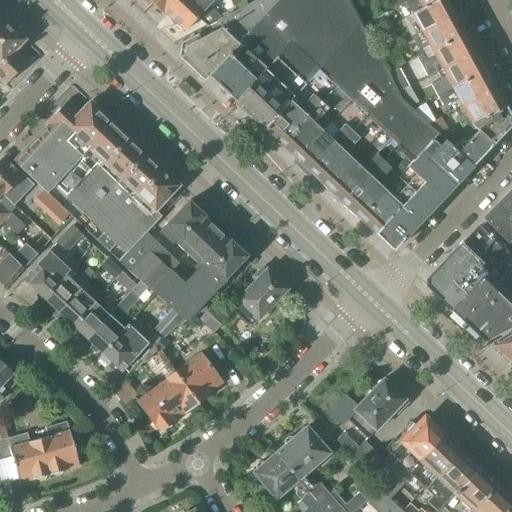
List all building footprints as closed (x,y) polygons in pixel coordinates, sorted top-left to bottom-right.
[(162,12),(168,18),(185,0),(157,0),(152,5),(161,13),(162,12)] [(210,0),(185,0),(168,18),(183,32),(197,18),(207,7),(212,1),(210,0)] [(280,0),(257,0),(222,18),(227,26),(186,48),(185,48),(184,55),(185,55),(208,76),(280,0)] [(318,71),(360,26),(357,19),(354,14),(346,0),(280,0),(208,76),(234,101),(289,43),(318,71)] [(363,0),(346,0),(354,14),(360,11),(361,13),(368,9),(363,0)] [(410,15),(437,0),(391,0),(390,1),(394,9),(404,3),(410,15)] [(420,32),(454,14),(445,0),(437,0),(410,15),(411,16),(401,20),(411,39),(421,34),(420,32)] [(207,7),(197,18),(206,27),(220,19),(207,7)] [(421,34),(411,39),(420,55),(423,54),(463,32),(454,14),(420,32),(421,34)] [(357,19),(360,26),(367,37),(377,31),(372,21),(368,24),(363,16),(357,19)] [(0,79),(4,83),(2,85),(4,86),(27,61),(26,60),(24,62),(13,51),(19,45),(19,44),(19,43),(18,43),(18,38),(19,38),(19,37),(19,36),(2,20),(0,21),(0,79)] [(318,71),(334,85),(349,100),(365,115),(381,130),(397,145),(413,160),(421,151),(455,183),(471,166),(428,125),(422,119),(412,110),(409,107),(401,101),(396,92),(387,74),(384,69),(378,58),(376,55),(367,37),(360,26),(318,71)] [(379,30),(377,31),(367,37),(376,55),(389,48),(379,30)] [(440,68),(473,50),(463,32),(423,54),(427,61),(434,58),(440,68)] [(234,101),(263,128),(318,71),(289,43),(234,101)] [(435,94),(483,68),(473,50),(440,68),(445,78),(431,85),(435,94)] [(378,58),(384,69),(391,65),(385,54),(378,58)] [(387,74),(396,92),(407,85),(398,68),(387,74)] [(452,108),(493,86),(483,68),(435,94),(442,107),(450,103),(452,108)] [(263,128),(279,143),(334,85),(318,71),(263,128)] [(279,143),(294,158),(349,100),(334,85),(279,143)] [(407,85),(396,92),(401,101),(409,107),(417,103),(407,85)] [(469,122),(503,104),(493,86),(452,108),(454,111),(453,112),(457,119),(460,125),(468,120),(469,122)] [(134,244),(145,233),(160,216),(154,210),(178,186),(88,102),(78,113),(67,103),(69,101),(67,100),(44,124),(46,126),(23,150),(24,151),(15,160),(14,161),(21,167),(19,169),(45,193),(45,192),(45,193),(53,185),(104,233),(96,241),(108,253),(116,245),(125,254),(134,244)] [(294,158),(310,173),(365,115),(349,100),(294,158)] [(475,129),(477,131),(492,144),(511,122),(511,121),(503,104),(469,122),(468,120),(460,125),(466,136),(475,129)] [(412,110),(422,119),(425,118),(419,106),(412,110)] [(310,173),(326,188),(381,130),(365,115),(310,173)] [(428,125),(471,166),(492,144),(477,131),(464,144),(454,134),(450,136),(440,117),(428,125)] [(326,188),(342,203),(382,161),(374,154),(383,145),(390,152),(397,145),(381,130),(326,188)] [(342,203),(358,218),(413,160),(397,145),(390,152),(382,161),(342,203)] [(413,160),(358,218),(374,234),(391,251),(431,208),(455,183),(421,151),(413,160)] [(0,164),(0,192),(2,195),(5,192),(10,197),(18,188),(13,184),(16,180),(13,177),(18,172),(6,160),(1,165),(0,164)] [(0,220),(2,221),(10,229),(16,222),(8,214),(9,214),(0,205),(0,194),(2,196),(2,195),(0,192),(0,220)] [(511,192),(501,205),(511,215),(511,192)] [(33,205),(52,222),(63,210),(44,193),(33,205)] [(172,242),(196,264),(224,237),(227,233),(211,217),(210,218),(211,218),(208,222),(187,203),(158,233),(170,244),(172,242)] [(487,218),(488,219),(511,241),(511,215),(501,205),(487,218)] [(511,241),(488,219),(482,226),(497,240),(511,253),(511,254),(511,241)] [(430,287),(455,311),(494,270),(511,253),(497,240),(482,226),(481,225),(430,279),(430,287)] [(71,228),(56,245),(64,253),(79,236),(71,228)] [(142,284),(144,286),(163,265),(170,271),(177,263),(145,233),(134,244),(135,245),(118,262),(142,284)] [(144,286),(146,288),(154,295),(155,294),(173,311),(180,317),(182,319),(186,320),(225,279),(224,278),(244,256),(224,237),(196,264),(199,267),(183,284),(169,271),(170,271),(163,265),(144,286)] [(25,243),(11,258),(22,269),(36,255),(25,243)] [(48,251),(30,271),(22,279),(43,298),(64,275),(69,271),(48,251)] [(22,269),(11,258),(5,252),(0,257),(0,285),(3,289),(22,269)] [(455,311),(464,319),(474,309),(475,311),(497,288),(510,275),(511,272),(511,254),(511,253),(494,270),(455,311)] [(100,266),(115,279),(121,272),(106,259),(100,266)] [(265,269),(262,267),(252,278),(255,280),(236,300),(229,308),(250,327),(257,320),(287,290),(265,269)] [(48,311),(53,316),(84,283),(90,277),(84,271),(78,277),(77,276),(72,282),(64,275),(43,298),(52,307),(48,311)] [(121,272),(115,279),(129,292),(136,285),(121,272)] [(511,272),(510,275),(511,276),(511,289),(506,296),(497,288),(475,311),(474,309),(464,319),(488,342),(511,329),(511,272)] [(63,316),(72,325),(93,302),(86,296),(92,290),(84,283),(53,316),(59,321),(63,316)] [(129,292),(136,299),(146,288),(144,286),(142,284),(139,288),(136,285),(129,292)] [(129,292),(113,310),(86,338),(101,352),(123,329),(116,322),(137,300),(136,299),(129,292)] [(72,325),(86,338),(113,310),(106,303),(100,308),(93,302),(72,325)] [(197,319),(198,320),(211,332),(212,334),(227,318),(212,304),(197,319)] [(180,317),(173,311),(158,327),(165,334),(180,317)] [(123,329),(101,352),(104,355),(100,359),(107,365),(111,361),(122,372),(148,344),(135,332),(141,326),(133,318),(123,329)] [(211,332),(198,320),(190,329),(203,341),(211,332)] [(511,334),(492,345),(509,362),(511,364),(511,334)] [(153,346),(159,353),(168,344),(162,337),(153,346)] [(198,354),(174,373),(196,403),(221,384),(198,354)] [(0,362),(0,399),(14,384),(14,381),(9,376),(12,373),(0,362)] [(196,403),(174,373),(136,402),(159,431),(196,403)] [(343,395),(332,407),(326,413),(340,426),(346,420),(366,440),(394,411),(396,413),(406,403),(403,400),(404,400),(382,380),(356,407),(343,395)] [(113,391),(123,404),(134,396),(124,383),(113,391)] [(365,502),(375,511),(385,511),(393,504),(386,497),(407,474),(415,481),(440,454),(442,456),(452,446),(423,419),(416,426),(409,421),(385,446),(392,452),(384,460),(375,451),(375,450),(359,467),(380,489),(366,501),(365,502)] [(0,461),(11,459),(18,484),(35,479),(38,481),(43,480),(45,476),(51,475),(55,476),(59,475),(61,472),(78,467),(65,422),(44,428),(47,437),(28,442),(26,433),(7,439),(2,423),(0,423),(0,461)] [(352,511),(365,502),(366,501),(359,492),(344,505),(332,491),(328,495),(319,484),(316,486),(312,480),(305,480),(302,476),(328,454),(305,427),(293,438),(291,437),(290,437),(289,437),(287,437),(286,438),(285,439),(284,440),(284,441),(284,443),(284,444),(284,445),(274,454),(309,492),(325,511),(352,511)] [(333,441),(359,467),(375,450),(371,448),(365,441),(358,448),(342,433),(333,441)] [(324,444),(335,457),(341,452),(329,438),(324,444)] [(436,511),(477,469),(452,446),(442,456),(440,454),(415,481),(431,497),(426,503),(434,511),(435,511),(436,511)] [(307,494),(309,492),(274,454),(264,463),(262,462),(261,462),(260,462),(258,462),(257,463),(256,464),(255,465),(255,466),(255,467),(255,469),(255,470),(252,473),(275,499),(292,485),(295,488),(295,495),(300,500),(307,494)] [(487,511),(494,505),(491,503),(501,492),(477,469),(436,511),(487,511)] [(487,511),(511,511),(511,502),(501,492),(491,503),(494,505),(487,511)] [(322,511),(314,502),(301,511),(322,511)]
